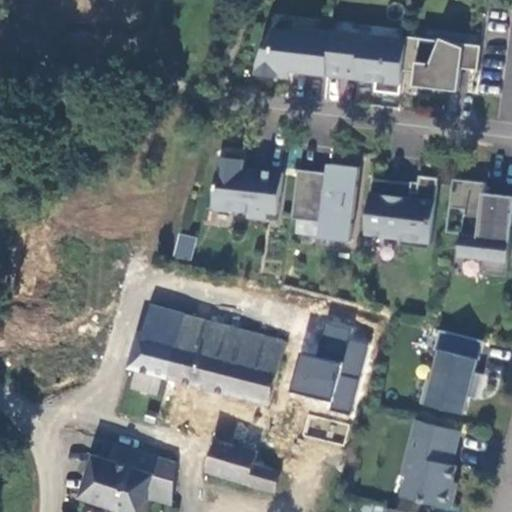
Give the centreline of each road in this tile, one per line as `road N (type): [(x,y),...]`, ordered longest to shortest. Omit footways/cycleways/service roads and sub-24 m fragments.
road 1 (residential): [(291,316),(143,271),(108,386),(89,412)]
road 2 (residential): [(225,105),(511,135)]
road 3 (residential): [(89,412),(192,449),(198,459),(189,511)]
